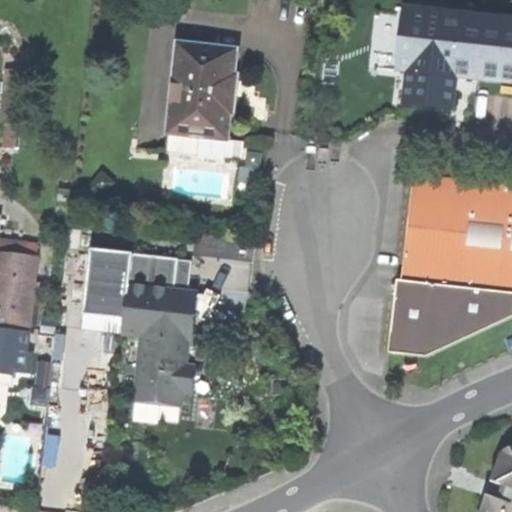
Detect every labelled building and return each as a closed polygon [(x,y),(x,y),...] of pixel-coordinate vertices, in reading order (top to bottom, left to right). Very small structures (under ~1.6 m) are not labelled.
[(440,104),(443,74),(456,76),(506,81),(511,81),(511,18),(406,7),(399,70),(408,71),(405,101),(440,104)] [(165,157),(225,163),(225,158),(227,141),(228,125),(229,116),(234,116),(238,76),(234,75),(236,50),(177,44),(165,157)] [(453,106),(456,76),(443,74),(440,104),(453,106)] [(232,141),(227,141),(225,158),(240,160),(241,151),(231,150),(232,141)] [(406,250),(402,279),(511,291),(511,184),(415,173),(406,250)] [(0,371),(25,375),(41,245),(0,240),(0,371)] [(158,396),(157,402),(184,405),(185,392),(196,393),(198,369),(183,367),(185,341),(193,342),(195,322),(198,294),(176,292),(179,260),(91,251),(83,331),(144,337),(138,395),(158,396)] [(511,316),(511,291),(402,279),(397,278),(388,351),(426,355),(511,316)] [(511,511),(511,447),(504,452),(499,457),(491,482),(494,486),(493,488),(492,491),(488,493),(480,511),(511,511)]
